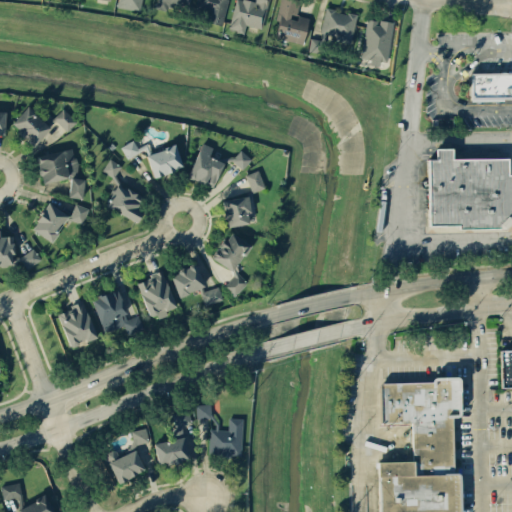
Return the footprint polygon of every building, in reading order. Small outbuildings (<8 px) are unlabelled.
[(118,0),(118,7),(140,10),(141,0),(118,0)] [(187,0),(191,1),(190,0),(156,0),(155,8),(174,11),(176,0),(187,0)] [(195,0),(194,10),(205,12),(204,21),(223,25),(228,0),(195,0)] [(235,0),(229,29),(244,32),(246,25),(263,29),(268,0),(253,0),(254,1),(248,0),(235,0)] [(309,17),(297,15),(299,0),(280,0),(274,38),(305,43),(309,17)] [(320,39),(351,44),(356,14),(325,8),(320,39)] [(378,20),(366,19),(361,58),(371,59),(371,62),(388,64),(393,21),(378,20)] [(308,50),(316,52),(319,43),(312,41),(308,50)] [(511,72),(470,72),(470,98),(511,98),(511,72)] [(34,145),(50,127),(27,106),(11,124),(34,145)] [(66,131),(76,122),(63,108),(53,117),(66,131)] [(127,158),(140,151),(133,139),(121,147),(127,158)] [(212,188),(224,163),(209,156),(212,147),(202,142),(187,176),(212,188)] [(153,177),(183,167),(176,144),(146,154),(153,177)] [(40,181),(78,174),(74,148),(36,155),(40,181)] [(427,159),(427,228),(509,228),(510,158),(451,157),(451,148),(435,148),(435,159),(427,159)] [(231,159),(242,169),(251,159),(241,149),(231,159)] [(121,165),(110,158),(102,170),(113,177),(121,165)] [(265,188),(258,170),(245,174),(252,192),(265,188)] [(85,179),(71,177),(68,197),(82,199),(85,179)] [(136,208),(142,197),(117,183),(105,205),(137,222),(142,212),(136,208)] [(222,200),(226,227),(252,222),(247,195),(222,200)] [(50,242),(68,216),(49,202),(30,227),(50,242)] [(80,229),(88,208),(74,202),(66,224),(80,229)] [(14,259),(17,264),(21,262),(24,268),(40,260),(34,248),(14,259)] [(170,273),(177,296),(204,287),(197,264),(170,273)] [(137,280),(148,316),(157,314),(175,309),(164,272),(137,280)] [(205,304),(222,299),(218,286),(201,291),(205,304)] [(103,333),(124,326),(127,335),(144,329),(139,314),(128,318),(118,288),(91,297),(103,333)] [(57,312),(70,347),(97,337),(83,302),(57,312)] [(511,386),(511,349),(499,349),(499,386),(511,386)] [(455,511),(456,414),(457,414),(457,380),(379,379),(379,423),(411,423),(411,460),(378,460),(378,511),(455,511)] [(211,404),(195,404),(196,418),(211,418),(211,404)] [(153,443),(158,465),(189,459),(182,425),(191,424),(188,410),(170,414),(175,438),(153,443)] [(209,429),(209,455),(241,456),(242,418),(228,418),(228,430),(209,429)] [(149,442),(147,428),(131,430),(132,444),(149,442)] [(116,481),(144,472),(137,450),(109,459),(116,481)] [(15,504),(23,503),(19,482),(1,485),(3,500),(14,497),(15,504)] [(18,507),(19,511),(53,511),(46,495),(18,507)]
